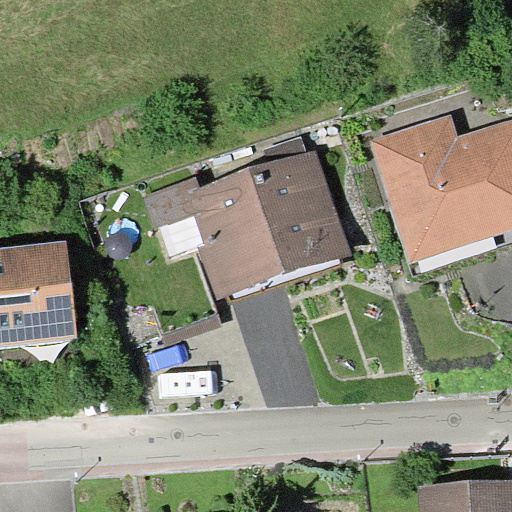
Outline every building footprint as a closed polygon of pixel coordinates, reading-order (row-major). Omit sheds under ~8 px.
[(420,139),(376,152),(408,255),(511,223),(511,143),(510,137),(427,163),(420,139)] [(199,241),(218,297),(333,258),(297,151),(263,162),(270,182),(189,209),(190,212),(199,208),(209,238),(199,241)] [(156,343),(214,323),(192,257),(134,276),(156,343)] [(0,343),(67,336),(60,267),(0,273),(0,343)] [(506,492),(421,498),(422,511),(511,511),(511,493),(506,494),(506,492)]
